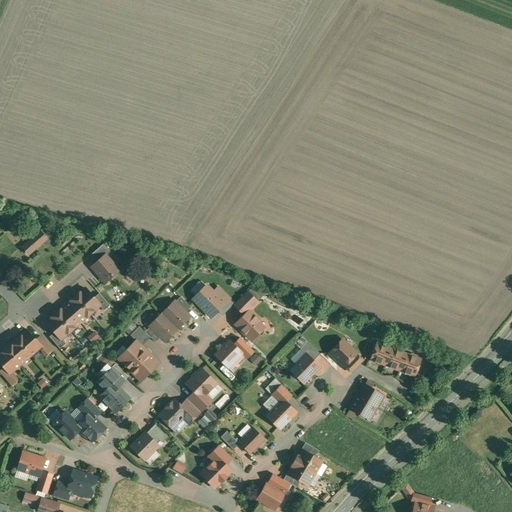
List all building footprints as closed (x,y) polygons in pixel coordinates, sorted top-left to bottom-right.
[(40,231),(26,243),(33,251),(47,238),(40,231)] [(103,243),(90,255),(96,262),(105,255),(106,255),(110,251),(103,243)] [(96,262),(92,266),(105,282),(119,270),(106,255),(105,255),(96,262)] [(213,292),(206,285),(195,297),(207,309),(205,311),(211,317),(229,299),(218,287),(213,292)] [(85,288),(78,294),(77,294),(75,296),(90,313),(99,305),(100,305),(94,298),(85,288)] [(258,302),(247,291),(234,304),(245,315),(249,310),(250,311),(258,302)] [(109,305),(99,293),(94,298),(100,305),(99,305),(104,310),(109,305)] [(75,296),(72,298),(73,299),(66,305),(80,322),(90,313),(75,296)] [(191,307),(180,296),(175,302),(185,312),(191,307)] [(175,302),(175,301),(162,314),(177,328),(190,316),(185,312),(175,302)] [(66,305),(59,311),(58,311),(56,313),(71,330),(80,322),(66,305)] [(250,311),(249,310),(245,315),(235,324),(252,340),(257,335),(261,335),(264,332),(264,328),(258,322),(260,321),(250,311)] [(56,313),(53,315),(54,316),(46,322),(55,332),(61,339),(71,330),(56,313)] [(177,328),(162,314),(150,326),(161,336),(165,341),(177,328)] [(145,332),(140,326),(131,335),(136,341),(140,345),(149,335),(145,332)] [(161,336),(150,326),(145,332),(149,335),(155,342),(161,336)] [(36,340),(27,330),(19,337),(19,336),(16,339),(30,355),(40,347),(41,346),(36,340)] [(61,339),(55,332),(49,336),(60,348),(66,343),(61,339)] [(53,349),(41,336),(36,340),(41,346),(40,347),(47,354),(53,349)] [(254,350),(241,338),(234,345),(242,353),(246,358),(254,350)] [(30,355),(16,339),(6,347),(20,364),(30,355)] [(356,353),(342,339),(329,353),(337,361),(338,360),(344,366),(356,354),(356,353)] [(234,345),(229,340),(215,355),(228,367),(242,353),(234,345)] [(136,341),(118,358),(141,381),(158,363),(150,355),(150,353),(146,350),(145,349),(140,345),(136,341)] [(320,353),(308,341),(300,348),(307,354),(313,360),(320,353)] [(421,359),(376,342),(369,360),(414,377),(421,359)] [(20,364),(6,347),(3,350),(0,353),(0,361),(5,367),(10,373),(20,364)] [(313,360),(307,354),(291,370),(304,383),(320,367),(313,360)] [(363,361),(356,354),(344,366),(351,373),(363,361)] [(115,377),(111,381),(113,383),(118,387),(128,376),(115,363),(108,371),(115,377)] [(10,373),(5,367),(0,371),(0,372),(11,385),(17,380),(10,373)] [(216,383),(202,369),(196,374),(193,377),(186,384),(194,392),(192,394),(205,406),(211,401),(205,395),(216,383)] [(375,383),(368,379),(365,384),(372,388),(375,383)] [(113,383),(100,396),(116,412),(129,398),(118,387),(113,383)] [(292,395),(282,384),(272,395),(279,403),(285,397),(287,399),(292,395)] [(372,388),(365,384),(359,394),(377,405),(383,395),(372,388)] [(205,406),(192,394),(187,399),(200,412),(205,406)] [(377,405),(359,394),(350,408),(357,411),(369,419),(377,405)] [(220,409),(230,399),(226,395),(216,405),(220,409)] [(279,403),(267,416),(280,428),(296,412),(285,401),(287,399),(285,397),(279,403)] [(88,398),(78,409),(86,416),(90,413),(94,417),(101,411),(88,398)] [(174,399),(170,404),(170,403),(167,407),(159,415),(166,422),(166,424),(169,427),(172,427),(173,428),(183,417),(189,423),(193,418),(181,406),(174,399)] [(200,412),(187,399),(181,406),(193,418),(200,412)] [(50,406),(42,413),(46,417),(53,409),(50,406)] [(357,411),(350,408),(346,415),(352,419),(357,411)] [(77,425),(79,424),(66,410),(52,423),(69,440),(81,429),(77,425)] [(217,417),(209,410),(205,414),(212,421),(217,417)] [(79,424),(77,425),(81,429),(82,431),(82,433),(88,439),(91,439),(93,441),(105,428),(94,417),(90,413),(86,416),(79,424)] [(168,436),(155,424),(146,433),(157,443),(160,440),(162,442),(168,436)] [(252,429),(247,424),(238,433),(243,438),(252,429)] [(264,438),(253,428),(252,429),(243,438),(239,442),(240,443),(245,448),(250,453),(264,438)] [(239,442),(227,431),(221,437),(233,449),(240,443),(239,442)] [(146,433),(132,447),(144,459),(158,445),(157,443),(146,433)] [(319,450),(307,443),(303,449),(312,455),(316,454),(316,455),(319,450)] [(233,458),(220,445),(212,452),(218,457),(220,455),(228,463),(233,458)] [(316,454),(312,455),(303,449),(298,458),(297,458),(295,461),(315,473),(322,461),(317,458),(316,455),(316,454)] [(45,459),(23,452),(18,469),(39,476),(45,459)] [(218,457),(209,466),(206,466),(202,470),(202,473),(201,474),(214,487),(221,481),(221,482),(226,476),(231,470),(226,465),(228,463),(220,455),(218,457)] [(315,473),(295,461),(293,464),(294,464),(289,473),(298,479),(299,483),(300,483),(303,482),(308,485),(315,473)] [(185,467),(177,462),(174,467),(182,473),(185,467)] [(52,475),(43,472),(37,489),(47,492),(52,475)] [(96,477),(79,472),(79,474),(74,477),(72,476),(69,485),(68,489),(71,490),(76,492),(78,494),(82,496),(85,494),(88,495),(91,488),(94,487),(96,477)] [(298,479),(289,473),(285,480),(289,483),(297,487),(300,483),(299,483),(298,479)] [(285,480),(274,474),(268,483),(271,485),(271,486),(283,493),(289,483),(285,480)] [(69,485),(58,482),(54,495),(68,499),(71,490),(68,489),(69,485)] [(283,493),(271,486),(271,485),(268,483),(267,482),(258,499),(275,509),(284,493),(283,493)] [(26,492),(24,501),(33,504),(35,495),(26,492)] [(431,497),(414,493),(412,502),(416,503),(416,502),(429,505),(431,497)] [(59,502),(42,497),(38,510),(42,511),(44,511),(49,511),(51,510),(57,511),(59,502)] [(429,505),(416,502),(416,503),(413,511),(431,511),(432,511),(433,506),(429,505)] [(0,511),(6,511),(8,505),(0,503),(0,511)]
